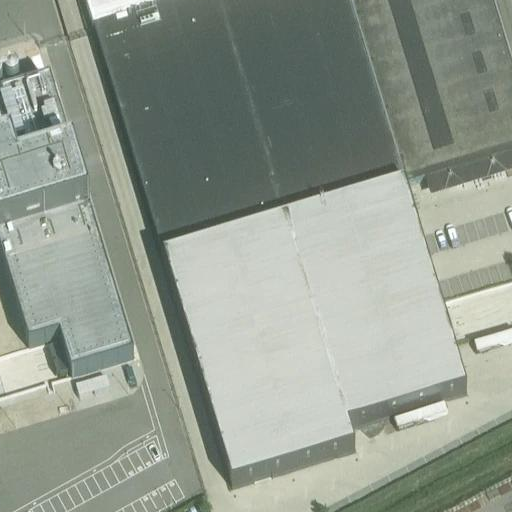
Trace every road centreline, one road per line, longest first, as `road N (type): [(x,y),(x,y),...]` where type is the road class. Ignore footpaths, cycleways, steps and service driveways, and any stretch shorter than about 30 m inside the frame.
road 1 (unknown): [(511,196),(171,313)]
road 2 (unknown): [(171,313),(75,0)]
road 3 (unknown): [(511,371),(260,511)]
road 4 (unknown): [(249,511),(171,313)]
